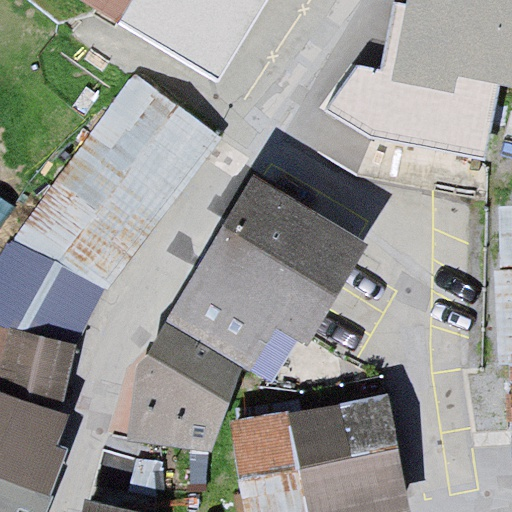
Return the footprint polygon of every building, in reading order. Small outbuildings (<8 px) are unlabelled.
[(127,0),(92,0),(119,16),(127,0)] [(127,0),(119,16),(221,78),(265,0),(127,0)] [(511,0),(404,0),(391,72),(454,84),(458,71),(500,78),(511,79),(511,0)] [(391,72),(354,64),(321,108),(373,137),(484,156),(500,78),(458,71),(454,84),(391,72)] [(222,133),(137,71),(13,238),(107,288),(222,133)] [(36,161),(91,101),(61,73),(6,133),(36,161)] [(366,235),(254,170),(168,312),(245,359),(251,363),(276,319),(307,338),(366,235)] [(511,201),(499,202),(500,264),(511,263),(511,201)] [(13,238),(0,265),(0,321),(8,324),(77,341),(107,288),(13,238)] [(511,263),(500,264),(494,266),(498,361),(508,360),(511,360),(511,263)] [(245,359),(168,312),(147,345),(135,357),(127,434),(210,446),(229,396),(245,359)] [(0,356),(8,324),(0,321),(0,356)] [(77,341),(8,324),(0,356),(0,386),(62,407),(77,341)] [(0,467),(48,488),(65,446),(55,442),(67,409),(62,407),(0,386),(0,467)] [(388,393),(287,409),(307,511),(378,511),(409,506),(388,393)] [(306,511),(287,409),(227,415),(244,511),(306,511)] [(134,457),(103,448),(92,487),(127,491),(134,457)] [(155,458),(134,457),(127,491),(156,494),(155,458)] [(0,511),(44,511),(52,492),(0,469),(0,511)] [(156,511),(85,495),(81,511),(156,511)]
